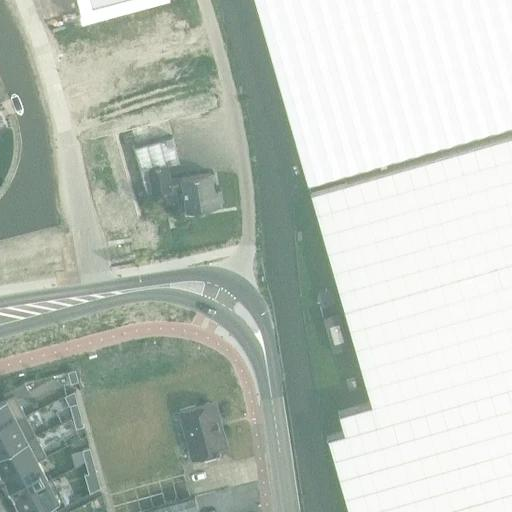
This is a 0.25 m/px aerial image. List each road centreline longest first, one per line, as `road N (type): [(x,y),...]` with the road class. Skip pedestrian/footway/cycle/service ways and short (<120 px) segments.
road 1 (unclassified): [(230,282),(248,249),(237,134),(201,0)]
road 2 (tertiary): [(230,282),(195,274),(0,304)]
road 3 (tertiary): [(0,332),(143,296),(215,311)]
road 4 (tertiary): [(288,511),(266,366)]
